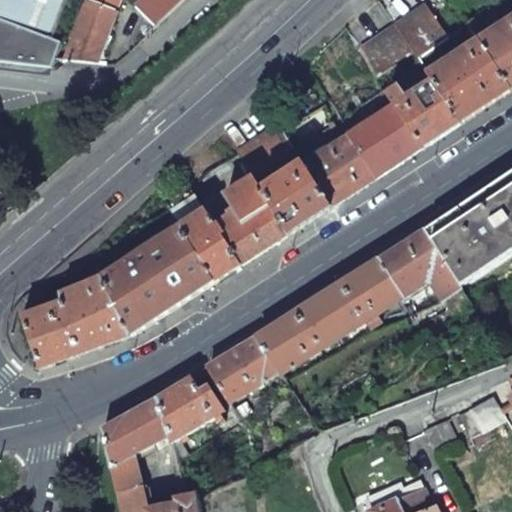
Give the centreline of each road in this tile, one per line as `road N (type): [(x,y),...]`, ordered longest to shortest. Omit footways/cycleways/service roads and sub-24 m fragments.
road 1 (tertiary): [(47,418),(255,304),(511,132)]
road 2 (secondary): [(300,0),(36,243)]
road 3 (residential): [(345,511),(331,453),(511,376)]
